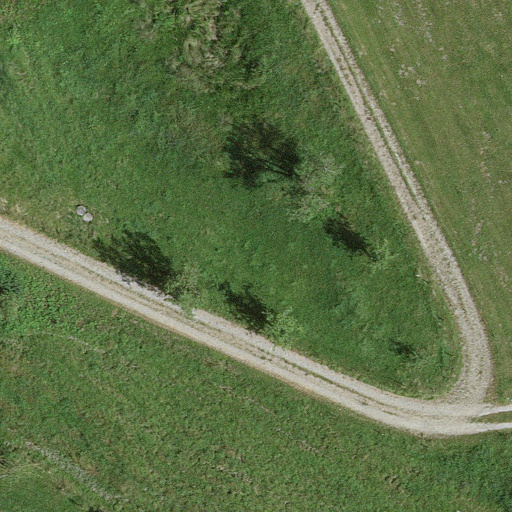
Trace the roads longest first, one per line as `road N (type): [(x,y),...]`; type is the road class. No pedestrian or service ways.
road 1 (residential): [(0,235),(361,399),(412,414),(511,416)]
road 2 (track): [(310,0),(485,349),(481,394),(460,419)]
